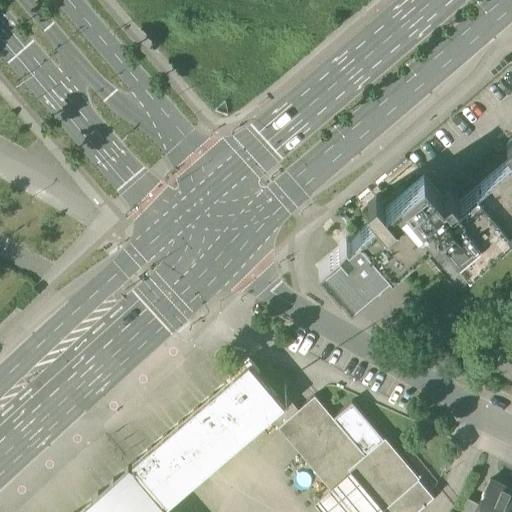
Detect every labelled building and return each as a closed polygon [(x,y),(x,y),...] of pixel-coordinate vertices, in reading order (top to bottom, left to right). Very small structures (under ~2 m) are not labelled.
[(509,65),(505,60),(490,72),(494,77),(509,65)] [(511,139),(506,145),(511,151),(511,156),(478,187),(509,223),(511,220),(511,139)] [(424,176),(386,208),(376,196),(367,203),(378,215),(361,230),(392,266),(438,227),(470,264),(511,227),(511,225),(509,223),(478,187),(460,202),(451,192),(443,198),(424,176)] [(392,266),(360,230),(348,240),(346,237),(339,244),(341,247),(318,266),(340,291),(341,290),(351,302),(392,266)] [(511,320),(511,319),(502,315),(492,334),(503,340),(511,320)] [(511,337),(495,367),(511,375),(511,337)] [(229,379),(132,462),(136,467),(167,503),(284,404),(256,372),(259,369),(249,357),(226,376),(229,379)] [(333,416),(315,395),(284,421),(312,453),(306,458),(333,490),(353,473),(348,467),(365,453),(333,416)] [(383,437),(352,400),(333,416),(365,453),(383,437)] [(419,476),(385,436),(365,453),(348,467),(353,473),(383,508),(418,477),(419,476)] [(174,511),(167,503),(136,467),(132,470),(128,465),(73,511),(174,511)] [(383,508),(382,508),(384,511),(413,511),(434,495),(418,477),(383,508)] [(478,502),(473,511),(505,511),(511,499),(511,489),(490,479),(478,502)] [(473,511),(478,502),(468,496),(460,511),(473,511)]
